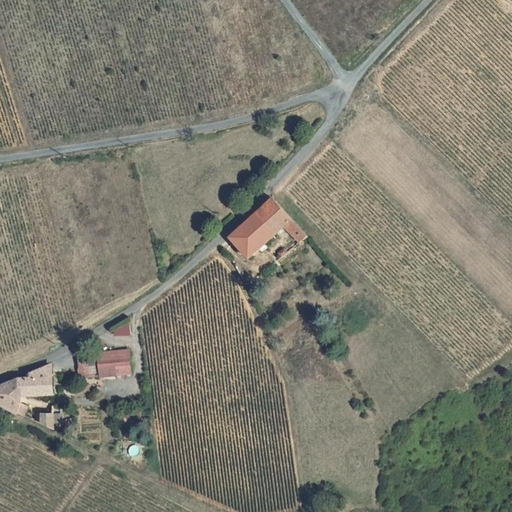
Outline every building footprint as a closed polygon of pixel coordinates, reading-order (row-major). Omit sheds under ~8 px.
[(297,243),(306,236),(273,198),(231,238),(249,259),(276,236),(279,240),(288,233),(297,243)] [(289,242),(281,248),(284,253),(292,247),(289,242)] [(114,324),(113,336),(131,336),(131,324),(114,324)] [(131,353),(100,357),(102,380),(133,376),(131,353)] [(81,381),(102,380),(100,357),(79,358),(81,381)] [(53,394),(54,363),(0,387),(0,402),(19,412),(25,399),(53,394)] [(25,399),(19,412),(43,425),(43,416),(25,399)] [(43,416),(43,425),(55,431),(56,415),(43,416)]
